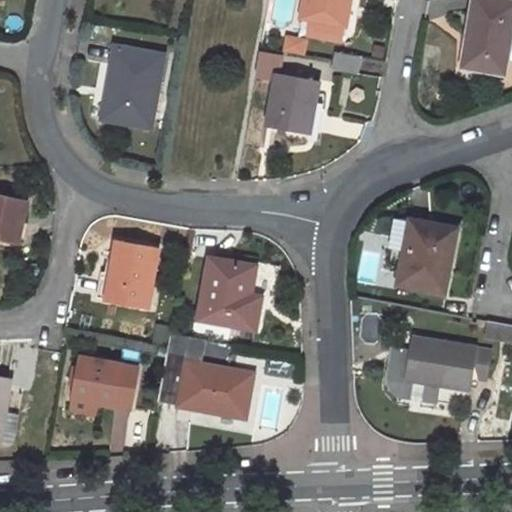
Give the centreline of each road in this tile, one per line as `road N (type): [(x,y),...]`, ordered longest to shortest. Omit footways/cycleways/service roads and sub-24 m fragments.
road 1 (residential): [(343,217),(174,206),(119,198),(86,183),(44,130),(38,95),(53,0)]
road 2 (unclassified): [(339,484),(0,505)]
road 3 (residential): [(343,217),(331,272),(339,484)]
road 4 (residential): [(511,132),(363,186),(343,217)]
road 5 (unclassified): [(511,478),(339,484)]
